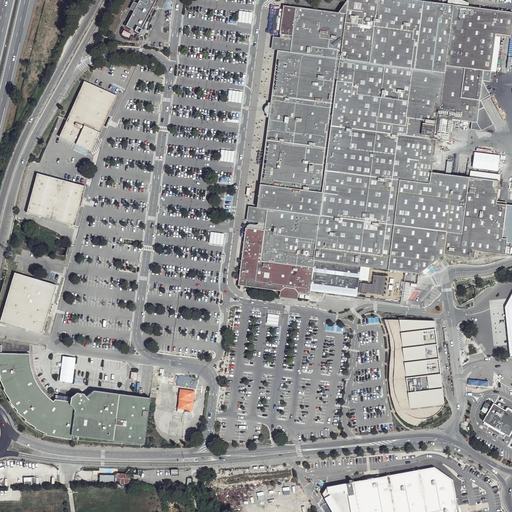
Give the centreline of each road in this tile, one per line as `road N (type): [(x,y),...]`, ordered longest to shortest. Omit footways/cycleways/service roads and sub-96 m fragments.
road 1 (tertiary): [(0,453),(65,463),(215,463),(431,443),(494,473),(506,492)]
road 2 (tertiary): [(511,473),(432,435),(213,453),(102,453),(36,444),(6,427)]
road 3 (secondary): [(0,244),(25,155),(107,0)]
road 4 (secondary): [(98,0),(27,128),(0,203)]
